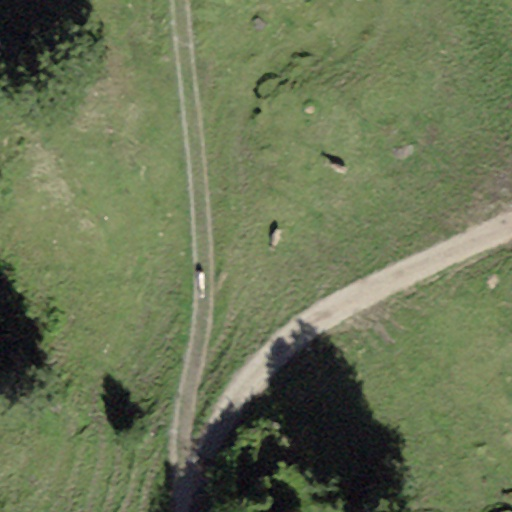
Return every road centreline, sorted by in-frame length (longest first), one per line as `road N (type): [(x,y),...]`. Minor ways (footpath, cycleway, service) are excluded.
road 1 (track): [(175,0),(197,331),(180,506)]
road 2 (track): [(180,506),(220,409),(287,338),(511,222)]
